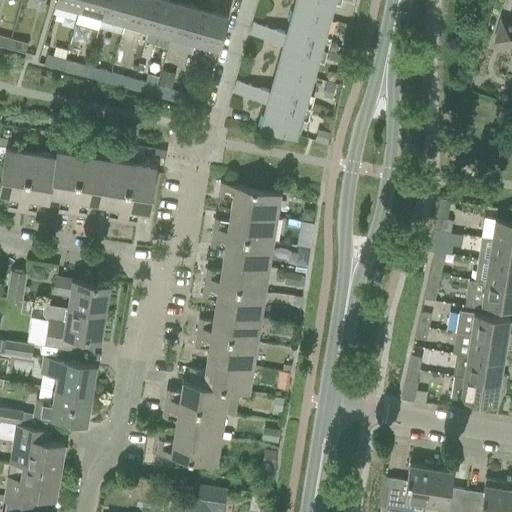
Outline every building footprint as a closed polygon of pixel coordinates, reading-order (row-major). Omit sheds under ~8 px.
[(79,10),(81,0),(56,0),(55,3),(79,10)] [(81,0),(79,10),(76,23),(98,29),(99,27),(102,16),(106,0),(81,0)] [(106,0),(102,16),(99,27),(122,34),(125,23),(131,0),(106,0)] [(131,0),(125,23),(148,29),(156,0),(131,0)] [(180,3),(169,0),(156,0),(148,29),(171,36),(180,3)] [(295,0),(293,9),(329,19),(333,3),(340,5),(341,0),(295,0)] [(180,3),(171,36),(194,42),(204,10),(180,3)] [(329,19),(293,9),(286,32),(277,30),(274,41),(283,43),(277,67),(312,77),(317,61),(323,63),(327,50),(329,44),(329,41),(330,38),(324,36),(329,19)] [(227,16),(204,10),(194,42),(218,49),(227,16)] [(511,22),(500,19),(493,42),(511,47),(509,54),(511,54),(511,22)] [(257,36),(260,25),(253,23),(250,34),(257,36)] [(260,25),(257,36),(264,38),(267,27),(260,25)] [(0,45),(8,47),(11,38),(0,34),(0,45)] [(28,42),(11,38),(8,47),(25,52),(28,42)] [(329,44),(327,50),(335,52),(336,47),(335,43),(329,41),(329,44)] [(62,69),(64,59),(46,54),(44,64),(62,69)] [(64,59),(62,69),(80,74),(82,64),(64,59)] [(111,72),(110,72),(93,67),(90,77),(108,82),(111,72)] [(312,77),(277,67),(270,90),(261,88),(258,99),(267,101),(260,126),(296,136),(300,119),(307,121),(314,96),(308,94),(312,77)] [(162,70),(157,85),(170,88),(175,73),(162,70)] [(111,72),(108,82),(126,87),(129,77),(111,72)] [(154,95),(156,85),(139,80),(136,90),(154,95)] [(241,94),(244,83),(237,81),(234,92),(241,94)] [(326,82),(321,97),(331,100),(335,85),(326,82)] [(244,83),(241,94),(248,96),(251,85),(244,83)] [(156,85),(154,95),(172,100),(175,90),(165,88),(156,85)] [(183,103),(201,109),(204,99),(185,94),(183,103)] [(317,129),(314,141),(326,144),(329,132),(317,129)] [(21,211),(31,151),(5,147),(0,178),(0,194),(9,196),(7,209),(21,211)] [(56,149),(55,155),(56,155),(49,196),(50,196),(60,197),(58,211),(72,214),(82,154),(56,149)] [(31,151),(21,211),(35,214),(37,200),(49,202),(50,196),(49,196),(56,155),(55,155),(31,151)] [(82,154),(72,214),(86,216),(88,202),(99,204),(106,158),(82,154)] [(131,162),(106,158),(99,204),(110,206),(108,219),(121,222),(131,162)] [(131,162),(121,222),(135,224),(137,210),(149,212),(157,166),(131,162)] [(230,209),(276,216),(280,191),(221,181),(218,196),(232,198),(230,209)] [(437,208),(433,229),(449,232),(452,220),(446,218),(450,200),(439,198),(437,208)] [(215,218),(212,232),(272,241),(276,216),(230,209),(228,220),(215,218)] [(491,239),(511,242),(511,219),(495,217),(491,239)] [(433,229),(428,250),(445,253),(449,232),(433,229)] [(272,241),(212,232),(210,246),(224,248),(222,259),(268,266),(272,241)] [(482,237),(478,259),(488,260),(511,264),(511,242),(491,239),(482,237)] [(428,250),(434,252),(429,272),(440,274),(445,253),(428,250)] [(268,266),(222,259),(220,270),(207,268),(204,282),(264,291),(268,266)] [(478,259),(475,280),(484,282),(511,286),(511,264),(488,260),(478,259)] [(26,272),(10,270),(5,297),(21,300),(26,272)] [(287,272),(285,283),(297,285),(299,274),(287,272)] [(429,272),(427,284),(423,298),(434,300),(440,274),(429,272)] [(56,277),(53,291),(64,293),(71,294),(69,306),(68,308),(103,313),(107,285),(56,277)] [(264,291),(204,282),(202,296),(216,298),(214,308),(260,316),(264,291)] [(511,286),(484,282),(481,303),(511,308),(511,286)] [(294,295),(293,305),(300,306),(301,296),(294,295)] [(43,303),(42,312),(47,319),(48,322),(45,344),(45,345),(50,346),(69,349),(71,336),(95,340),(98,340),(103,313),(68,308),(69,306),(62,305),(43,303)] [(199,317),(196,331),(256,340),(260,316),(214,308),(213,319),(199,317)] [(459,310),(455,331),(470,334),(511,341),(511,335),(511,332),(507,332),(509,318),(473,312),(459,310)] [(431,315),(420,313),(417,325),(428,327),(431,315)] [(428,327),(417,325),(415,337),(425,339),(428,327)] [(256,340),(196,331),(194,345),(208,347),(206,358),(252,365),(256,340)] [(470,334),(467,355),(502,361),(504,347),(510,348),(511,341),(470,334)] [(31,357),(33,343),(5,339),(3,353),(31,357)] [(502,361),(467,355),(456,354),(453,375),(454,375),(504,383),(506,375),(500,374),(502,361)] [(411,355),(408,367),(418,369),(421,357),(411,355)] [(55,389),(90,394),(94,365),(44,356),(42,371),(58,374),(55,389)] [(191,367),(189,380),(188,381),(228,387),(228,388),(248,391),(252,365),(206,358),(205,369),(191,367)] [(408,367),(405,379),(416,382),(418,369),(408,367)] [(279,370),(276,387),(286,389),(287,385),(289,374),(289,372),(282,370),(279,370)] [(504,383),(454,375),(450,397),(495,404),(497,390),(503,391),(504,383)] [(188,381),(189,380),(182,379),(180,390),(167,388),(164,402),(224,412),(228,388),(228,387),(188,381)] [(405,379),(401,397),(412,399),(416,382),(405,379)] [(90,394),(55,389),(53,402),(37,399),(34,413),(85,422),(90,394)] [(274,398),(272,410),(283,412),(285,399),(274,398)] [(224,412),(164,402),(162,416),(176,418),(174,430),(220,437),(224,412)] [(0,421),(17,424),(20,424),(22,410),(0,406),(0,421)] [(49,429),(20,424),(17,424),(11,462),(23,464),(59,470),(63,444),(47,441),(49,429)] [(263,427),(261,439),(276,442),(279,429),(263,427)] [(220,437),(174,430),(172,441),(158,438),(156,453),(216,462),(220,437)] [(264,448),(261,465),(273,467),(276,450),(264,448)] [(390,477),(386,504),(384,511),(405,511),(411,508),(412,501),(425,503),(432,461),(424,460),(423,466),(409,463),(406,479),(390,477)] [(439,462),(432,461),(425,503),(438,505),(436,511),(462,511),(466,489),(450,486),(453,471),(438,468),(439,462)] [(59,470),(23,464),(21,480),(8,478),(4,502),(37,507),(39,495),(55,498),(59,470)] [(501,511),(506,481),(484,478),(482,492),(466,489),(462,511),(501,511)] [(511,511),(511,482),(506,481),(501,511),(511,511)]
